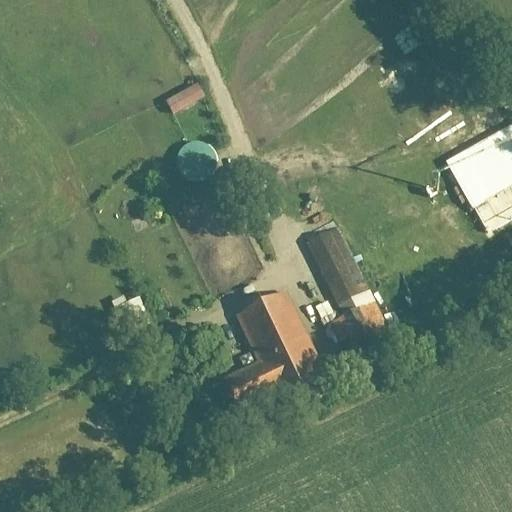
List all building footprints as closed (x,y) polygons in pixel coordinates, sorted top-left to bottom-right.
[(164,113),(171,126),(202,110),(194,96),(164,113)] [(168,171),(175,187),(197,191),(207,184),(212,166),(205,153),(189,147),(172,156),(168,171)] [(324,241),(302,252),(335,313),(357,301),(324,241)] [(278,293),(226,319),(249,363),(209,384),(227,418),(279,392),(284,401),(324,381),(278,293)] [(135,305),(110,313),(119,338),(143,330),(135,305)] [(358,312),(333,325),(352,360),(377,347),(358,312)]
